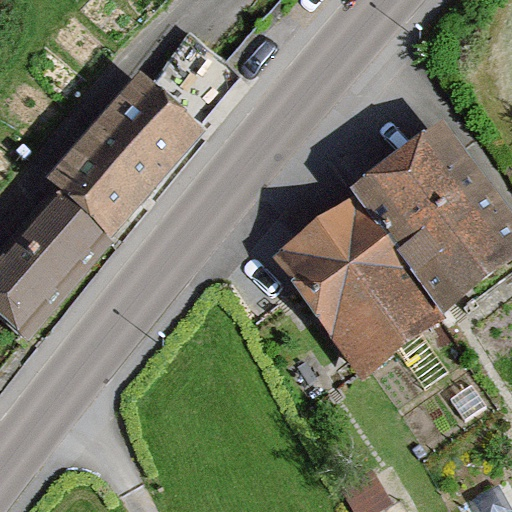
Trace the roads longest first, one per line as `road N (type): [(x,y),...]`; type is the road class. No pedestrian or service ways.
road 1 (primary): [(0,482),(75,379),(398,0)]
road 2 (residential): [(206,0),(0,218)]
